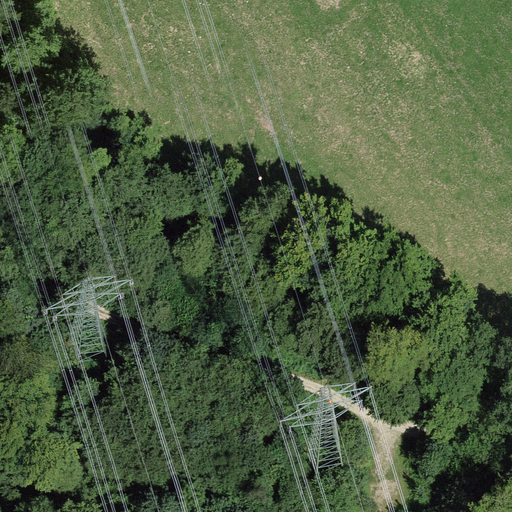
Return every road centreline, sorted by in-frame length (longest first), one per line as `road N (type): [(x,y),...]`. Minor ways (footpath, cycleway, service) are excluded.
road 1 (track): [(0,264),(162,340),(285,374),(389,417),(511,486)]
road 2 (track): [(239,511),(0,443)]
